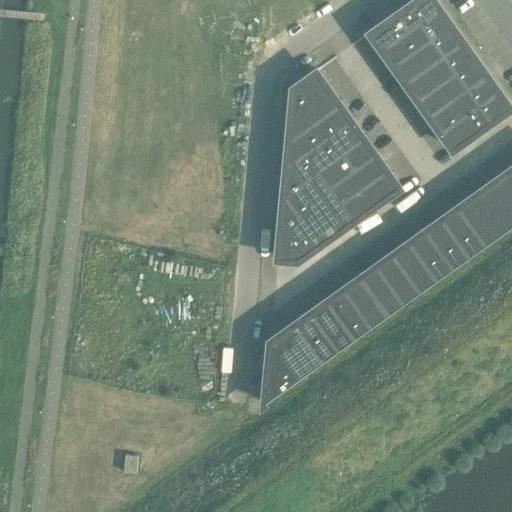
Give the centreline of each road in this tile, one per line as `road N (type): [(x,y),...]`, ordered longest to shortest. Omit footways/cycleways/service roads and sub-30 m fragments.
road 1 (unclassified): [(245,280),(262,79),(271,63),(327,22)]
road 2 (residential): [(245,280),(298,278),(438,180)]
road 3 (residential): [(438,180),(327,22)]
road 4 (unclassified): [(235,400),(245,280)]
